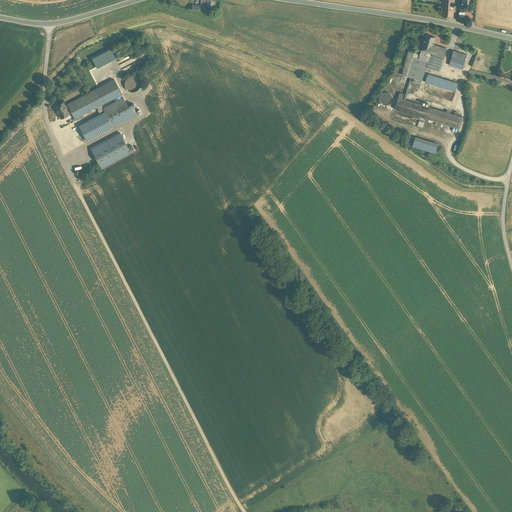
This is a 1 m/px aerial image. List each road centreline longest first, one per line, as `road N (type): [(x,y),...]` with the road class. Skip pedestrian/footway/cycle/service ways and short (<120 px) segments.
road 1 (track): [(52,23),(48,129),(246,511)]
road 2 (secondary): [(291,0),(511,37)]
road 3 (secondary): [(0,16),(46,24),(137,0)]
